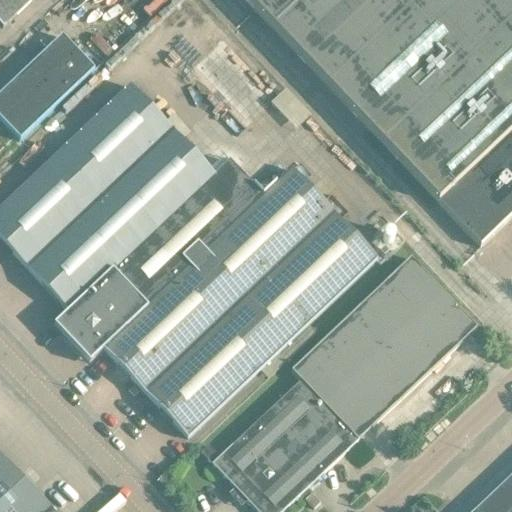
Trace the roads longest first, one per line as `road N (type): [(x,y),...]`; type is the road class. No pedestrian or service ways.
road 1 (unclassified): [(152,511),(0,349)]
road 2 (unclassified): [(382,511),(511,396)]
